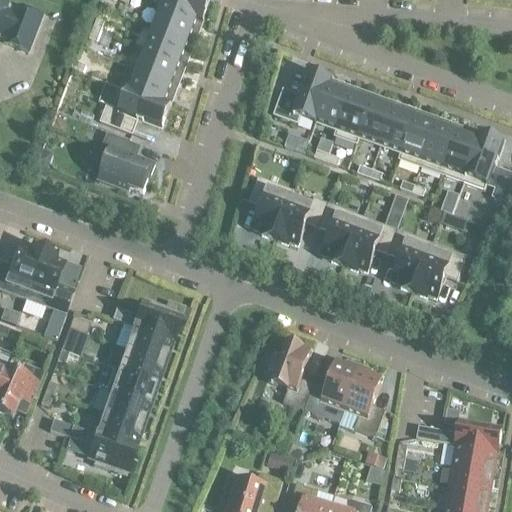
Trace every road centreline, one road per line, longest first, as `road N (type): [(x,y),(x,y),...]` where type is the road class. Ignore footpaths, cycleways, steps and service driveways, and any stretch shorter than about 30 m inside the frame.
road 1 (residential): [(511,393),(229,289)]
road 2 (residential): [(511,104),(249,13)]
road 3 (residential): [(249,13),(170,266)]
road 4 (residential): [(265,0),(511,24)]
road 5 (residential): [(229,289),(153,511)]
road 6 (residential): [(170,266),(0,203)]
